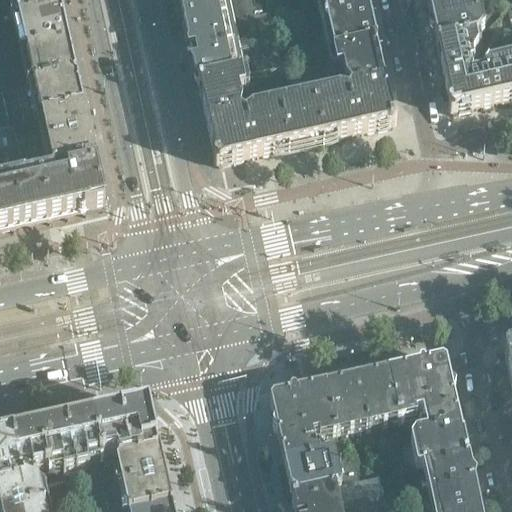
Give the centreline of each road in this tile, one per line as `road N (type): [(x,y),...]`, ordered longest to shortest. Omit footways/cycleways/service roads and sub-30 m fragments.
road 1 (tertiary): [(193,341),(511,267)]
road 2 (tertiary): [(92,0),(152,266)]
road 3 (tertiary): [(202,255),(143,0)]
road 4 (tertiary): [(427,210),(202,255)]
road 5 (tertiary): [(0,385),(193,341)]
road 6 (tertiary): [(233,511),(193,341)]
road 7 (residential): [(511,511),(480,340)]
road 8 (tertiary): [(152,266),(0,297)]
road 9 (residential): [(394,0),(428,143)]
